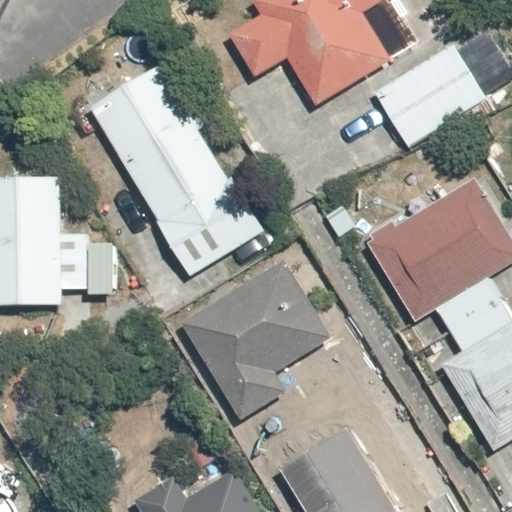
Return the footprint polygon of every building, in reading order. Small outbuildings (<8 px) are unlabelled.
[(264,18),(232,37),(257,79),(291,59),(319,106),(395,61),(367,15),(388,2),(386,0),(259,0),(255,2),(264,18)] [(492,100),(459,45),(379,92),(412,147),(492,100)] [(168,66),(92,111),(193,280),(268,235),(168,66)] [(63,178),(0,178),(0,306),(63,307),(63,178)] [(511,235),(479,181),(372,246),(419,325),(511,268),(511,235)] [(511,325),(443,367),(497,455),(511,445),(511,325)] [(354,370),(250,432),(297,511),(338,511),(355,502),(343,483),(402,449),(354,370)] [(142,511),(262,511),(238,471),(192,498),(179,477),(136,502),(142,511)]
